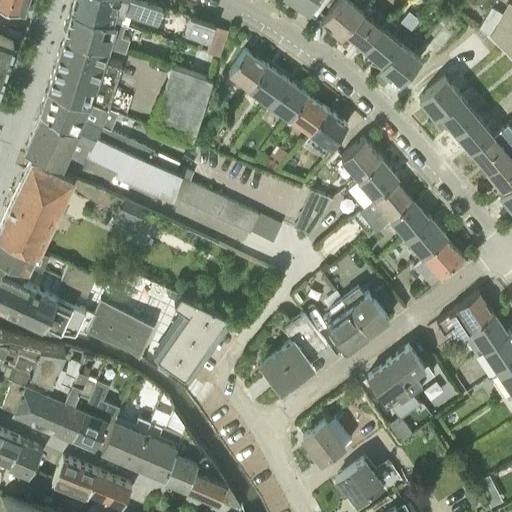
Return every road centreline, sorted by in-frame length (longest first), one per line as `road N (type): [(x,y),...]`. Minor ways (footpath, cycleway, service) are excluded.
road 1 (residential): [(499,255),(400,126),(314,53),(227,0)]
road 2 (residential): [(263,432),(499,255)]
